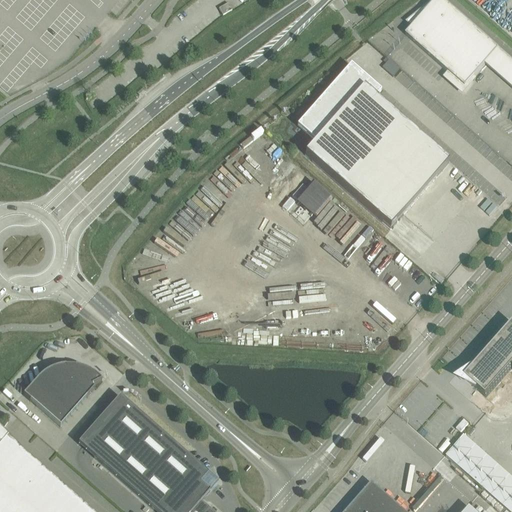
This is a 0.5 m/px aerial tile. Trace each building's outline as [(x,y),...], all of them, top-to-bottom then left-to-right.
[(437,0),(406,36),(451,76),(448,79),(462,91),(485,65),(511,89),(511,61),(442,0),(437,0)] [(223,16),(232,11),(228,4),(219,9),(223,16)] [(392,76),(398,70),(388,61),(382,67),(392,76)] [(351,67),(297,128),(315,144),(305,156),(390,230),(421,195),(448,164),(413,133),(375,99),(381,93),(351,67)] [(457,172),(499,203),(506,194),(503,179),(510,185),(511,181),(511,170),(508,167),(495,183),(476,169),(475,164),(480,157),(493,167),(490,155),(501,153),(435,103),(433,105),(428,106),(433,110),(436,122),(439,124),(436,125),(444,132),(444,133),(450,137),(441,139),(448,144),(450,141),(454,145),(455,149),(451,150),(462,158),(455,160),(457,172)] [(511,388),(511,325),(465,380),(486,398),(511,368),(511,376),(506,383),(511,388)] [(38,380),(23,396),(30,402),(60,428),(87,398),(94,390),(94,389),(92,387),(101,382),(102,382),(98,378),(94,374),(89,371),(82,369),(75,367),(70,367),(65,367),(59,368),(53,370),(47,373),(42,376),(38,380)] [(208,476),(188,458),(120,398),(78,445),(153,511),(211,511),(201,503),(210,493),(200,485),(208,476)] [(90,511),(22,452),(0,429),(0,511),(90,511)] [(511,511),(511,479),(461,437),(443,459),(506,511),(511,511)] [(347,511),(472,511),(470,510),(467,511),(403,511),(372,485),(347,511)] [(397,502),(405,508),(411,500),(403,494),(397,502)]
